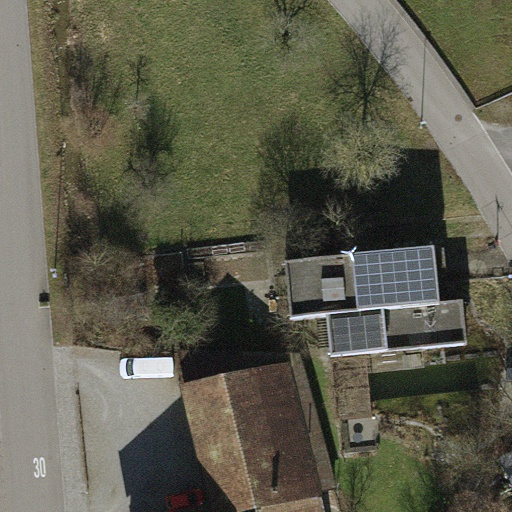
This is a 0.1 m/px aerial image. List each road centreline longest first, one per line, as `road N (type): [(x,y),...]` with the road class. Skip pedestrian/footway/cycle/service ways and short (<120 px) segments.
road 1 (residential): [(0,36),(36,511)]
road 2 (residential): [(357,0),(415,64),(511,223)]
